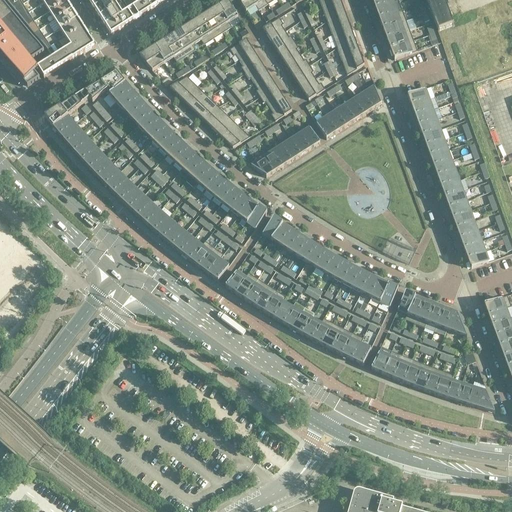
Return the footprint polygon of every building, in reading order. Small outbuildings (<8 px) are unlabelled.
[(0,0),(0,58),(26,87),(27,89),(39,81),(44,79),(63,67),(48,43),(39,49),(10,4),(15,0),(0,0)] [(15,0),(10,4),(39,49),(48,43),(63,67),(103,42),(164,2),(163,1),(164,0),(15,0)] [(251,0),(238,0),(246,13),(256,7),(251,0)] [(264,0),(251,0),(256,7),(258,11),(267,5),(264,0)] [(318,0),(323,10),(338,0),(318,0)] [(340,0),(338,0),(323,10),(327,23),(345,12),(340,0)] [(391,0),(373,0),(372,1),(376,11),(393,4),(391,0)] [(452,26),(442,0),(429,0),(430,0),(427,1),(438,31),(452,26)] [(228,2),(218,8),(229,24),(238,18),(228,2)] [(393,4),(376,11),(380,21),(396,15),(397,14),(402,12),(399,2),(393,4)] [(288,4),(282,8),(285,12),(291,8),(288,4)] [(423,4),(418,6),(422,17),(427,15),(423,4)] [(218,8),(209,14),(222,34),(231,28),(229,24),(218,8)] [(282,8),(276,12),(278,16),(285,12),(282,8)] [(345,12),(327,23),(333,37),(350,26),(345,12)] [(396,15),(380,21),(383,31),(406,23),(402,12),(397,14),(396,15)] [(209,14),(200,19),(213,40),(222,34),(209,14)] [(273,14),(267,18),(269,22),(276,18),(273,14)] [(200,19),(191,25),(201,41),(204,46),(213,40),(200,19)] [(280,20),(263,30),(271,42),(286,33),(282,27),(284,26),(280,20)] [(406,23),(383,31),(387,41),(410,33),(410,32),(416,30),(412,20),(406,23)] [(261,22),(254,26),(257,30),(263,26),(261,22)] [(191,25),(182,31),(192,47),(201,41),(191,25)] [(350,26),(333,37),(337,50),(354,39),(350,26)] [(182,31),(173,37),(186,57),(195,51),(192,47),(182,31)] [(246,31),(240,35),(243,39),(249,35),(246,31)] [(286,33),(271,42),(279,54),(295,44),(291,37),(289,39),(286,33)] [(410,33),(387,41),(391,51),(414,43),(410,33)] [(430,37),(428,38),(432,48),(438,46),(437,42),(434,35),(430,37)] [(173,37),(164,42),(174,59),(177,63),(186,57),(173,37)] [(234,39),(228,43),(230,47),(237,43),(234,39)] [(354,39),(337,50),(342,64),(359,53),(354,39)] [(246,41),(230,51),(234,58),(236,56),(239,62),(254,53),(246,41)] [(164,42),(155,48),(165,64),(174,59),(164,42)] [(414,43),(391,51),(395,62),(417,53),(414,43)] [(225,44),(219,48),(221,53),(228,49),(225,44)] [(295,44),(279,54),(286,66),(301,57),(297,51),(299,50),(295,44)] [(155,48),(140,58),(152,72),(165,64),(155,48)] [(219,48),(212,52),(215,57),(221,53),(219,48)] [(254,53),(239,62),(243,68),(241,69),(245,75),(262,65),(254,53)] [(359,53),(342,64),(347,77),(364,67),(359,53)] [(301,57),(286,66),(293,78),(310,67),(306,61),(304,62),(301,57)] [(200,60),(194,64),(197,68),(203,64),(200,60)] [(262,65),(245,75),(249,81),(251,80),(254,86),(269,77),(262,65)] [(188,67),(182,71),(185,76),(191,72),(188,67)] [(310,67),(293,78),(301,90),(316,80),(312,75),(314,74),(310,67)] [(182,71),(176,75),(178,80),(185,76),(182,71)] [(116,73),(100,83),(106,92),(110,96),(125,83),(116,73)] [(358,75),(351,79),(354,83),(360,79),(358,75)] [(269,77),(254,86),(258,92),(256,93),(260,99),(277,89),(269,77)] [(170,78),(162,83),(166,88),(173,83),(170,78)] [(187,78),(170,89),(180,99),(198,88),(187,78)] [(351,79),(345,83),(348,87),(354,83),(351,79)] [(316,80),(301,90),(309,102),(325,91),(321,85),(319,86),(316,80)] [(358,81),(354,83),(362,97),(372,112),(381,107),(375,89),(374,89),(372,83),(363,88),(358,81)] [(100,83),(82,95),(87,101),(90,99),(93,103),(106,92),(100,83)] [(125,83),(110,96),(117,105),(132,92),(125,83)] [(339,87),(333,91),(336,95),(342,91),(339,87)] [(198,88),(180,99),(191,109),(208,99),(198,88)] [(277,89),(260,99),(264,105),(266,104),(269,110),(284,100),(277,89)] [(425,90),(407,97),(411,107),(428,101),(425,90)] [(333,91),(327,95),(329,99),(336,95),(333,91)] [(132,92),(117,105),(123,111),(138,99),(132,92)] [(450,98),(448,94),(434,99),(436,103),(450,98)] [(82,95),(60,108),(66,118),(68,117),(87,101),(82,95)] [(362,97),(353,102),(363,118),(372,112),(362,97)] [(321,98),(315,102),(317,106),(324,102),(321,98)] [(145,106),(138,99),(123,111),(130,119),(145,106)] [(208,99),(191,109),(201,120),(219,109),(208,99)] [(284,100),(269,110),(273,115),(271,116),(275,123),(292,112),(284,100)] [(428,101),(411,107),(415,118),(432,111),(428,101)] [(353,102),(344,108),(354,124),(363,118),(353,102)] [(312,104),(305,108),(308,112),(314,108),(312,104)] [(152,114),(145,106),(130,119),(137,127),(152,114)] [(60,108),(45,118),(53,129),(66,118),(60,108)] [(344,108),(335,114),(345,129),(354,124),(344,108)] [(219,109),(201,120),(212,130),(229,119),(219,109)] [(432,111),(415,118),(419,128),(436,121),(432,111)] [(293,116),(295,120),(302,116),(299,112),(293,116)] [(93,114),(90,117),(95,123),(98,119),(93,114)] [(159,121),(152,114),(137,127),(145,135),(159,121)] [(335,114),(326,120),(336,135),(345,129),(335,114)] [(66,118),(53,129),(60,137),(74,125),(68,117),(66,118)] [(289,118),(283,122),(286,126),(292,122),(289,118)] [(98,119),(95,123),(99,128),(103,125),(98,119)] [(229,119),(212,130),(222,140),(239,129),(229,119)] [(326,120),(316,126),(326,141),(336,135),(326,120)] [(166,128),(159,121),(145,135),(152,142),(166,128)] [(436,121),(419,128),(422,138),(440,132),(436,121)] [(114,124),(110,127),(116,133),(119,129),(114,124)] [(74,125),(60,137),(68,146),(82,134),(74,125)] [(278,126),(271,130),(274,134),(280,130),(278,126)] [(173,136),(166,128),(152,142),(159,149),(173,136)] [(119,129),(116,133),(121,138),(124,135),(119,129)] [(239,129),(222,140),(233,150),(250,139),(239,129)] [(108,130),(104,133),(109,139),(113,136),(108,130)] [(271,130),(265,134),(268,138),(274,134),(271,130)] [(310,130),(301,135),(311,151),(320,145),(310,130)] [(440,132),(422,138),(426,148),(443,142),(440,132)] [(89,142),(82,134),(68,146),(75,154),(89,142)] [(301,135),(291,142),(301,157),(311,151),(301,135)] [(113,136),(109,139),(114,144),(118,141),(113,136)] [(180,143),(173,136),(159,149),(167,157),(180,143)] [(259,137),(253,141),(256,145),(262,141),(259,137)] [(129,140),(125,143),(130,148),(134,145),(129,140)] [(253,141),(247,145),(249,149),(256,145),(253,141)] [(96,150),(89,142),(75,154),(83,163),(96,150)] [(291,142),(282,147),(292,163),(301,157),(291,142)] [(443,142),(426,148),(430,158),(447,152),(443,142)] [(188,150),(180,143),(167,157),(174,164),(188,150)] [(134,145),(130,148),(135,154),(139,150),(134,145)] [(122,146),(119,149),(124,155),(127,151),(122,146)] [(282,147),(273,153),(283,169),(292,163),(282,147)] [(104,159),(96,150),(83,163),(90,171),(104,159)] [(195,157),(188,150),(174,164),(182,171),(195,157)] [(127,151),(124,155),(129,160),(133,157),(127,151)] [(447,152),(430,158),(434,168),(451,162),(447,152)] [(273,153),(264,159),(274,174),(283,169),(273,153)] [(143,155),(140,158),(145,164),(149,160),(143,155)] [(203,163),(195,157),(182,171),(190,178),(203,163)] [(104,159),(90,171),(98,179),(111,167),(104,159)] [(264,159),(251,167),(266,179),(274,174),(264,159)] [(149,160),(145,164),(151,169),(154,165),(149,160)] [(137,161),(134,165),(139,170),(143,167),(137,161)] [(451,162),(434,168),(437,178),(455,172),(451,162)] [(190,178),(186,183),(194,189),(198,185),(211,170),(203,163),(190,178)] [(111,167),(98,179),(106,187),(119,174),(111,167)] [(143,167),(139,170),(144,175),(148,172),(143,167)] [(218,177),(211,170),(198,185),(206,192),(218,177)] [(157,171),(154,175),(159,180),(163,176),(157,171)] [(455,172),(437,178),(441,188),(458,182),(455,172)] [(119,174),(106,187),(114,195),(127,182),(119,174)] [(154,175),(151,178),(156,184),(159,180),(154,175)] [(163,176),(159,180),(165,185),(168,181),(163,176)] [(226,183),(218,177),(206,192),(214,198),(226,183)] [(159,180),(156,184),(161,189),(165,185),(159,180)] [(458,182),(441,188),(445,199),(462,192),(467,191),(467,190),(463,180),(458,182)] [(135,190),(127,182),(114,195),(122,203),(135,190)] [(234,190),(226,183),(214,198),(222,205),(234,190)] [(174,184),(171,188),(176,193),(180,189),(174,184)] [(180,189),(176,193),(182,198),(185,194),(180,189)] [(143,198),(135,190),(122,203),(130,211),(143,198)] [(242,196),(234,190),(222,205),(230,212),(242,196)] [(168,191),(165,195),(171,200),(174,196),(168,191)] [(462,192),(445,199),(448,209),(466,203),(462,192)] [(174,196),(171,200),(176,205),(179,201),(174,196)] [(250,202),(242,196),(230,212),(238,218),(250,202)] [(151,205),(143,198),(130,211),(139,219),(151,205)] [(190,198),(187,202),(193,207),(196,203),(190,198)] [(258,209),(250,202),(238,218),(247,224),(258,209)] [(196,203),(193,207),(198,212),(202,208),(196,203)] [(466,203),(448,209),(452,219),(470,213),(466,203)] [(159,212),(151,205),(139,219),(147,226),(159,212)] [(184,205),(181,209),(187,214),(190,210),(184,205)] [(258,209),(247,224),(255,231),(267,215),(258,209)] [(190,210),(187,214),(193,219),(196,215),(190,210)] [(168,220),(159,212),(147,226),(155,234),(168,220)] [(206,212),(203,216),(209,221),(212,217),(206,212)] [(470,213),(452,219),(456,229),(473,223),(470,213)] [(212,217),(209,221),(215,225),(218,222),(212,217)] [(201,219),(198,223),(204,228),(207,224),(201,219)] [(282,225),(273,219),(262,235),(271,241),(282,225)] [(176,227),(168,220),(155,234),(164,241),(176,227)] [(473,223),(456,229),(460,239),(477,233),(473,223)] [(207,224),(204,228),(209,232),(213,229),(207,224)] [(223,225),(220,229),(226,234),(229,230),(223,225)] [(291,231),(282,225),(271,241),(280,247),(291,231)] [(184,234),(176,227),(164,241),(173,248),(184,234)] [(229,230),(226,234),(232,238),(235,234),(229,230)] [(299,236),(291,231),(280,247),(289,253),(299,236)] [(218,233),(215,237),(221,241),(224,237),(218,233)] [(477,233),(460,239),(463,249),(481,243),(477,233)] [(193,241),(184,234),(173,248),(181,255),(193,241)] [(238,236),(235,240),(241,245),(244,241),(238,236)] [(308,242),(299,236),(289,253),(297,258),(308,242)] [(224,237),(221,241),(227,246),(230,242),(224,237)] [(202,248),(193,241),(181,255),(190,262),(202,248)] [(316,247),(308,242),(297,258),(306,264),(316,247)] [(202,248),(190,262),(199,269),(214,250),(205,243),(202,248)] [(481,243),(463,249),(467,259),(484,253),(481,243)] [(232,244),(229,248),(235,252),(238,248),(232,244)] [(325,252),(316,247),(306,264),(315,269),(325,252)] [(214,250),(199,269),(208,276),(219,261),(223,257),(214,250)] [(254,254),(260,258),(263,254),(256,250),(254,254)] [(484,253),(467,259),(471,270),(488,264),(493,262),(490,251),(484,253)] [(334,257),(325,252),(315,269),(324,275),(334,257)] [(262,260),(269,264),(271,260),(265,256),(262,260)] [(257,261),(251,257),(249,261),(255,265),(257,261)] [(343,263),(334,257),(324,275),(333,280),(343,263)] [(285,269),(289,271),(295,262),(291,259),(285,269)] [(271,260),(269,264),(275,268),(278,264),(271,260)] [(228,268),(219,261),(208,276),(218,283),(228,268)] [(266,267),(260,263),(257,267),(264,271),(266,267)] [(352,267),(343,263),(333,280),(343,285),(352,267)] [(266,267),(264,271),(270,275),(273,271),(266,267)] [(280,271),(287,275),(289,271),(285,269),(283,267),(280,271)] [(361,272),(352,267),(343,285),(352,290),(361,272)] [(289,271),(287,275),(293,279),(296,275),(289,271)] [(370,277),(361,272),(352,290),(361,294),(370,277)] [(245,279),(236,273),(225,288),(235,295),(245,279)] [(248,274),(245,279),(235,295),(244,301),(258,281),(248,274)] [(285,279),(278,275),(276,279),(282,283),(285,279)] [(379,281),(370,277),(361,294),(370,299),(379,281)] [(299,283),(305,287),(308,282),(301,278),(299,283)] [(285,279),(282,283),(288,287),(291,283),(285,279)] [(267,287),(258,281),(244,301),(254,307),(267,287)] [(388,286),(379,281),(370,299),(380,304),(388,286)] [(303,290),(296,286),(294,290),(300,294),(303,290)] [(390,308),(398,290),(388,286),(380,304),(390,308)] [(276,292),(267,287),(254,307),(263,313),(276,292)] [(283,303),(286,298),(276,292),(263,313),(273,319),(283,303)] [(324,297),(330,301),(333,296),(326,293),(324,297)] [(415,298),(405,294),(397,312),(407,316),(415,298)] [(507,297),(484,306),(488,316),(511,308),(507,297)] [(424,302),(415,298),(407,316),(404,321),(414,325),(424,302)] [(328,304),(322,301),(319,305),(326,309),(328,304)] [(434,306),(424,302),(414,325),(425,330),(427,324),(434,306)] [(292,309),(283,303),(273,319),(282,325),(292,309)] [(292,309),(282,325),(292,330),(301,314),(304,310),(295,304),(292,309)] [(427,324),(425,330),(434,334),(436,328),(443,309),(434,306),(427,324)] [(341,311),(334,307),(332,312),(338,315),(341,311)] [(511,310),(511,308),(488,316),(492,326),(511,318),(511,310)] [(436,328),(434,334),(444,337),(446,331),(453,313),(443,309),(436,328)] [(301,314),(292,330),(302,336),(311,320),(314,315),(304,310),(301,314)] [(458,315),(453,313),(446,331),(466,339),(458,315)] [(511,318),(492,326),(495,336),(511,330),(511,318)] [(320,325),(311,320),(302,336),(312,341),(320,325)] [(333,325),(323,320),(320,325),(312,341),(322,347),(333,325)] [(343,330),(333,325),(322,347),(332,352),(343,330)] [(353,335),(343,330),(332,352),(342,357),(353,335)] [(511,330),(495,336),(499,346),(511,341),(511,330)] [(363,340),(353,335),(342,357),(352,362),(360,345),(363,340)] [(511,341),(499,346),(503,357),(511,353),(511,341)] [(371,350),(360,345),(352,362),(363,367),(371,350)] [(381,348),(371,370),(382,375),(391,352),(381,348)] [(402,357),(391,352),(382,375),(392,379),(402,357)] [(511,353),(503,357),(507,367),(511,364),(511,353)] [(402,357),(392,379),(403,384),(409,366),(411,361),(402,357)] [(403,384),(413,388),(422,365),(411,361),(409,366),(403,384)] [(432,369),(422,365),(413,388),(424,392),(432,369)] [(442,373),(432,369),(424,392),(434,396),(442,373)] [(453,376),(442,373),(434,396),(445,399),(451,382),(453,376)] [(461,385),(451,382),(445,399),(456,403),(461,385)] [(472,389),(461,385),(456,403),(466,407),(472,389)] [(482,392),(472,389),(466,407),(477,410),(482,392)] [(487,393),(482,392),(477,410),(494,415),(487,393)] [(354,494),(348,511),(414,511),(392,506),(393,501),(359,492),(357,492),(355,493),(354,494)]
